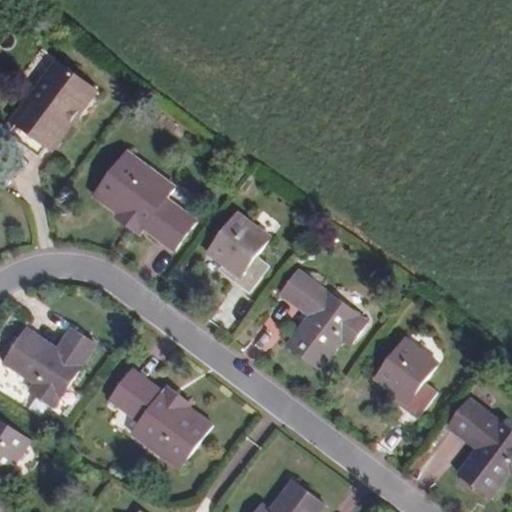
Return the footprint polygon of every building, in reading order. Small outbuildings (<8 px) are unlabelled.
[(36,153),(44,143),(73,105),(79,109),(95,87),(54,56),(9,117),(15,122),(7,131),(36,153)] [(73,105),(44,143),(50,147),(79,109),(73,105)] [(173,183),(125,147),(93,190),(117,208),(114,213),(137,230),(141,225),(172,248),(195,217),(184,208),(182,211),(164,196),(173,183)] [(269,236),(235,210),(205,251),(221,263),(217,268),(246,289),(265,264),(254,255),(269,236)] [(366,321),(364,320),(318,286),(296,270),(279,292),(306,314),(284,343),(317,368),(339,339),(348,345),(366,321)] [(318,286),(364,320),(371,312),(370,306),(332,277),(327,277),(318,286)] [(58,345),(26,325),(3,359),(35,380),(28,390),(56,407),(98,343),(72,326),(58,345)] [(438,364),(404,339),(373,379),(389,391),(386,396),(415,417),(435,393),(423,383),(438,364)] [(162,390),(131,368),(108,399),(118,406),(123,406),(141,419),(130,433),(177,468),(210,423),(188,406),(191,402),(167,384),(162,390)] [(511,433),(468,400),(449,423),(476,444),(453,474),(486,499),(509,469),(511,471),(511,433)] [(0,483),(1,484),(32,438),(0,416),(0,483)] [(320,511),(325,506),(293,481),(271,510),(263,505),(257,511),(320,511)]
